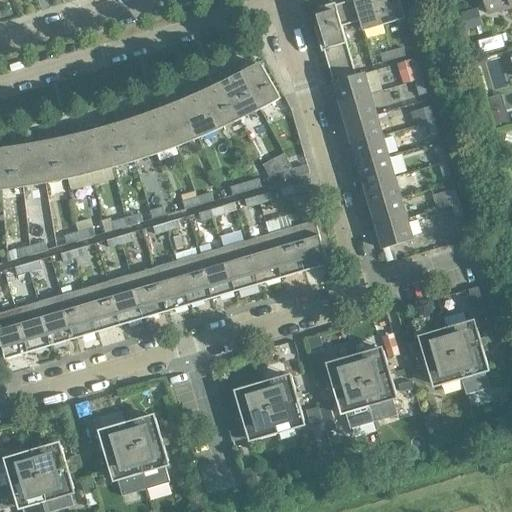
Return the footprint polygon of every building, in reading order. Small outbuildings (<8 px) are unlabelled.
[(360,22),(354,0),(336,6),(335,4),(319,8),(320,10),(313,13),(317,27),(315,27),(317,35),(342,27),(359,22),(360,22)] [(360,22),(359,22),(362,32),(384,26),(376,0),(354,0),(360,22)] [(376,0),(384,26),(405,19),(399,0),(376,0)] [(511,0),(483,0),(488,15),(511,7),(511,0)] [(477,9),(463,14),(468,30),(482,25),(477,9)] [(356,77),(356,76),(342,27),(317,35),(322,53),(324,52),(333,84),(356,77)] [(394,60),(405,57),(403,49),(392,52),(394,60)] [(382,63),(394,60),(392,52),(380,56),(382,63)] [(394,70),(397,84),(410,81),(405,58),(379,64),(381,73),(394,70)] [(411,67),(415,82),(423,80),(419,65),(411,67)] [(242,77),(260,110),(280,99),(262,66),(242,77)] [(356,77),(333,84),(339,104),(371,95),(364,74),(356,76),(356,77)] [(240,121),(260,110),(242,77),(223,86),(240,121)] [(415,82),(419,96),(427,94),(423,80),(415,82)] [(219,130),(240,121),(223,86),(203,96),(211,113),(219,130)] [(501,94),(485,99),(489,113),(494,130),(510,126),(501,94)] [(371,95),(339,104),(345,125),(377,116),(371,95)] [(219,130),(211,113),(203,96),(183,104),(198,139),(219,130)] [(163,112),(164,113),(177,148),(198,139),(183,104),(163,112)] [(423,109),(427,123),(435,121),(431,107),(423,109)] [(155,156),(177,148),(164,113),(163,112),(143,120),(155,156)] [(377,116),(345,125),(352,146),(383,136),(377,116)] [(123,126),(134,163),(155,156),(143,120),(123,126)] [(427,123),(431,138),(439,136),(435,121),(427,123)] [(112,169),(134,163),(123,126),(102,132),(112,169)] [(102,132),(81,138),(90,175),(112,169),(102,132)] [(383,136),(352,146),(358,167),(389,157),(383,136)] [(68,180),(90,175),(81,138),(60,143),(68,180)] [(45,184),(68,180),(60,143),(39,147),(45,184)] [(39,147),(18,150),(23,188),(45,184),(39,147)] [(435,150),(439,165),(447,163),(443,148),(435,150)] [(0,186),(0,191),(23,188),(18,150),(0,152),(0,186)] [(389,157),(358,167),(364,187),(395,178),(389,157)] [(439,165),(443,179),(451,177),(447,163),(439,165)] [(309,174),(307,166),(293,170),(295,178),(309,174)] [(280,182),(295,178),(293,170),(278,175),(280,182)] [(395,178),(364,187),(370,208),(401,198),(395,178)] [(259,180),(245,184),(247,192),(261,188),(259,180)] [(304,183),(291,187),(293,194),(306,191),(304,183)] [(233,196),(247,192),(245,184),(230,189),(233,196)] [(291,187),(280,190),(282,198),(293,194),(291,187)] [(447,192),(451,206),(459,204),(455,190),(447,192)] [(270,193),(257,197),(259,204),(272,201),(270,193)] [(199,206),(214,202),(211,194),(197,199),(199,206)] [(247,208),(259,204),(257,197),(245,200),(247,208)] [(401,198),(370,208),(376,229),(407,219),(401,198)] [(185,211),(199,206),(197,199),(182,203),(185,211)] [(456,221),(463,219),(459,204),(451,206),(456,221)] [(224,207),(211,210),(213,218),(226,214),(224,207)] [(152,220),(166,216),(163,208),(150,212),(152,220)] [(201,222),(213,218),(211,210),(199,214),(201,222)] [(126,219),(128,227),(143,223),(141,215),(126,219)] [(114,231),(128,227),(126,219),(112,224),(114,231)] [(407,219),(376,229),(382,250),(414,241),(407,219)] [(180,228),(178,220),(165,224),(167,231),(180,228)] [(328,265),(315,221),(291,228),(304,272),(328,265)] [(155,235),(167,231),(165,224),(153,227),(155,235)] [(304,272),(291,228),(268,235),(281,279),(304,272)] [(78,233),(81,241),(95,237),(93,229),(78,233)] [(66,245),(81,241),(78,233),(64,238),(66,245)] [(131,234),(119,237),(121,245),(134,241),(131,234)] [(245,242),(258,286),(281,279),(268,235),(245,242)] [(109,249),(121,245),(119,237),(107,241),(109,249)] [(180,237),(170,239),(173,251),(183,249),(180,237)] [(222,249),(235,292),(258,286),(245,242),(222,249)] [(45,243),(31,247),(33,255),(47,251),(45,243)] [(18,259),(33,255),(31,247),(16,252),(18,259)] [(85,247),(73,251),(75,259),(88,255),(85,247)] [(235,292),(222,249),(199,255),(212,299),(235,292)] [(63,262),(75,259),(73,251),(61,255),(63,262)] [(189,306),(212,299),(199,255),(176,262),(189,306)] [(39,261),(27,264),(29,272),(42,268),(39,261)] [(189,306),(176,262),(153,269),(166,313),(189,306)] [(17,276),(29,272),(27,264),(15,268),(17,276)] [(130,276),(143,320),(166,313),(153,269),(130,276)] [(130,276),(127,277),(107,282),(120,326),(143,320),(130,276)] [(97,333),(120,326),(107,282),(84,289),(97,333)] [(478,288),(468,291),(475,317),(486,313),(478,288)] [(97,333),(84,289),(61,296),(74,340),(97,333)] [(74,340),(61,296),(38,303),(51,347),(74,340)] [(15,310),(28,353),(51,347),(38,303),(15,310)] [(0,314),(0,345),(4,360),(28,353),(15,310),(0,314)] [(446,328),(454,354),(486,345),(484,338),(480,339),(476,325),(470,321),(466,322),(463,312),(463,313),(445,318),(443,318),(446,328)] [(421,364),(454,354),(446,328),(422,335),(419,341),(423,356),(419,357),(421,364)] [(393,335),(382,338),(388,358),(399,355),(393,335)] [(319,337),(307,340),(310,350),(322,346),(319,337)] [(416,342),(407,345),(409,354),(418,352),(416,342)] [(486,345),(454,354),(461,380),(485,373),(488,367),(484,353),(488,352),(486,345)] [(362,381),(394,372),(392,365),(388,366),(384,352),(378,348),(354,355),(362,381)] [(438,387),(461,380),(454,354),(421,364),(423,371),(427,369),(432,384),(438,387)] [(329,391),(362,381),(354,355),(330,362),(327,368),(331,383),(327,384),(329,391)] [(396,379),(394,372),(362,381),(369,408),(374,423),(397,416),(393,401),(396,395),(392,380),(396,379)] [(270,409),(302,399),(300,392),(296,394),(292,379),(286,376),(262,383),(270,409)] [(369,408),(362,381),(329,391),(331,398),(335,396),(339,411),(345,415),(350,430),(374,423),(369,408)] [(410,382),(399,385),(400,393),(412,390),(410,382)] [(270,409),(262,383),(238,390),(235,396),(239,410),(235,411),(237,418),(270,409)] [(511,394),(502,398),(505,408),(511,405),(511,394)] [(270,409),(277,435),(301,428),(305,422),(300,407),(304,406),(302,399),(270,409)] [(320,410),(326,432),(330,431),(330,432),(336,430),(330,407),(320,410)] [(270,409),(237,418),(239,425),(243,424),(248,438),(254,442),(277,435),(270,409)] [(310,424),(322,421),(318,410),(306,414),(310,424)] [(438,426),(434,414),(423,417),(427,430),(438,426)] [(126,423),(134,449),(166,439),(164,432),(160,434),(156,419),(150,416),(126,423)] [(101,458),(127,451),(134,449),(126,423),(102,430),(99,436),(103,450),(99,452),(101,458)] [(241,429),(232,432),(235,441),(243,438),(241,429)] [(134,449),(141,475),(146,490),(170,483),(165,468),(168,462),(164,447),(168,446),(166,439),(134,449)] [(39,476),(72,467),(70,460),(66,461),(61,447),(55,443),(32,450),(39,476)] [(101,458),(103,465),(107,464),(112,479),(118,482),(122,497),(146,490),(141,475),(134,449),(127,451),(101,458)] [(39,476),(32,450),(8,457),(5,463),(9,478),(5,479),(7,486),(39,476)] [(210,453),(195,454),(197,470),(211,468),(210,453)] [(79,456),(70,459),(72,467),(81,464),(79,456)] [(39,476),(47,503),(49,511),(55,511),(74,507),(70,496),(74,490),(70,475),(73,474),(72,467),(39,476)] [(49,511),(47,503),(39,476),(7,486),(9,493),(13,491),(14,497),(0,501),(0,511),(17,506),(23,509),(23,511),(49,511)] [(81,481),(85,496),(86,496),(95,494),(91,478),(81,481)]
